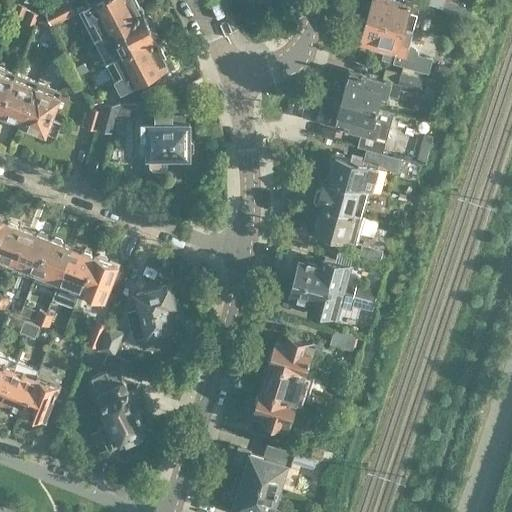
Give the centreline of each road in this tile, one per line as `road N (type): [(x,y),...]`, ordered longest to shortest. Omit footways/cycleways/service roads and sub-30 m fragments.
road 1 (residential): [(169,511),(245,255)]
road 2 (residential): [(245,255),(0,164)]
road 3 (residential): [(245,255),(251,198),(235,78)]
road 4 (residential): [(132,511),(0,456)]
road 5 (residential): [(235,78),(273,71),(302,46),(317,0)]
